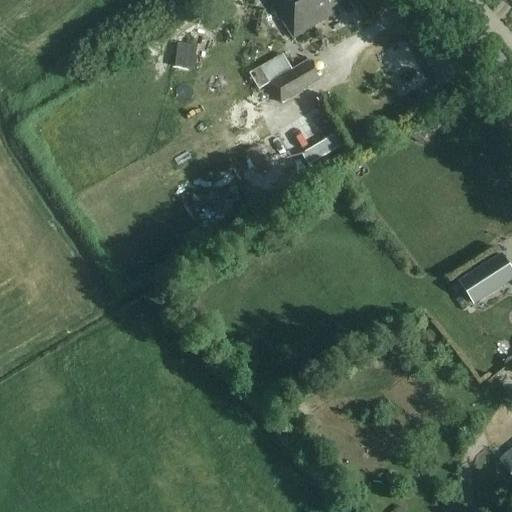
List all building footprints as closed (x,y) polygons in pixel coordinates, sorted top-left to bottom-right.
[(337,7),(347,0),(265,0),(291,40),(339,10),(337,7)] [(212,11),(205,15),(212,27),(219,23),(212,11)] [(177,47),(174,71),(193,74),(196,50),(177,47)] [(280,104),(320,80),(307,60),(268,84),(280,104)] [(296,137),(308,130),(298,114),(286,122),(296,137)] [(340,152),(334,141),(302,160),(308,171),(340,152)] [(474,306),(511,281),(511,269),(503,255),(459,283),(474,306)] [(511,477),(511,448),(498,460),(511,477)]
